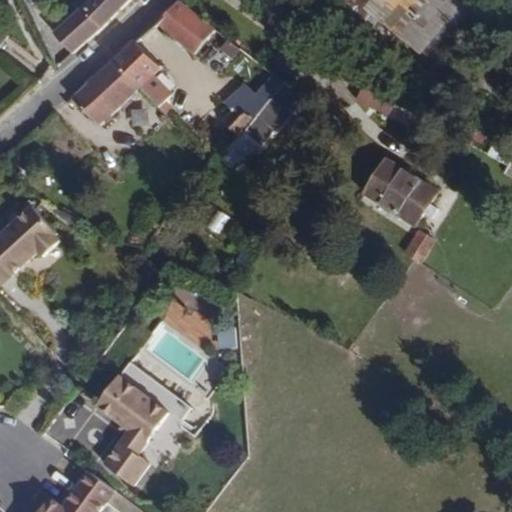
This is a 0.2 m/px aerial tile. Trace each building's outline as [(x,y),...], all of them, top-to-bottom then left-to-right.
[(100,32),(132,0),(92,0),(87,6),(56,33),(75,54),(100,32)] [(482,1),(479,0),(374,0),(368,9),(437,61),(482,1)] [(196,55),(218,30),(181,2),(160,23),(196,55)] [(58,65),(75,54),(56,33),(46,40),(58,65)] [(157,76),(164,69),(137,43),(115,61),(143,89),(161,106),(174,95),(157,76)] [(101,125),(143,89),(115,61),(74,99),(101,125)] [(258,119),(288,83),(279,76),(262,97),(251,86),(228,108),(232,113),(222,122),(239,140),(258,119)] [(369,76),(357,98),(390,115),(402,93),(369,76)] [(277,135),(308,99),(288,83),(258,119),(277,135)] [(441,211),(433,205),(440,194),(388,160),(366,193),(418,226),(426,214),(435,221),(441,211)] [(59,242),(54,236),(56,234),(30,206),(0,233),(0,283),(36,251),(41,257),(59,242)] [(144,237),(153,224),(143,217),(134,230),(144,237)] [(419,231),(405,252),(415,259),(421,263),(435,241),(419,231)] [(169,413),(118,376),(96,406),(129,430),(103,464),(132,486),(148,463),(137,455),(169,413)] [(97,511),(104,502),(78,482),(60,506),(48,497),(37,511),(97,511)]
